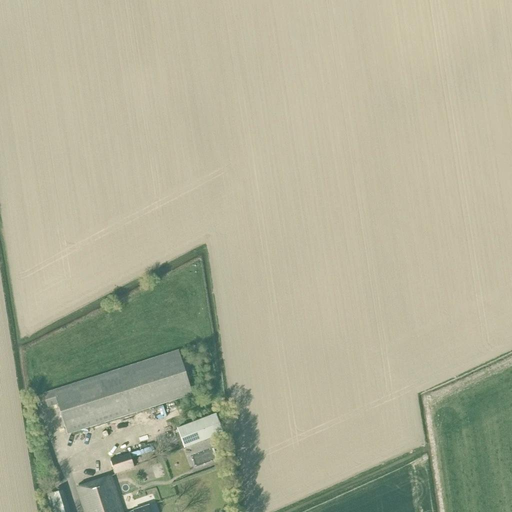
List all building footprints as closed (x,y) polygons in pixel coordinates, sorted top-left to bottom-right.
[(67,434),(80,430),(192,394),(178,351),(43,394),(47,407),(57,404),(67,434)] [(184,447),(222,433),(215,414),(177,428),(184,447)] [(114,473),(133,467),(129,454),(110,460),(114,473)] [(150,511),(148,506),(129,511),(122,511),(110,476),(76,487),(83,511),(150,511)] [(68,511),(62,490),(47,495),(52,511),(68,511)]
